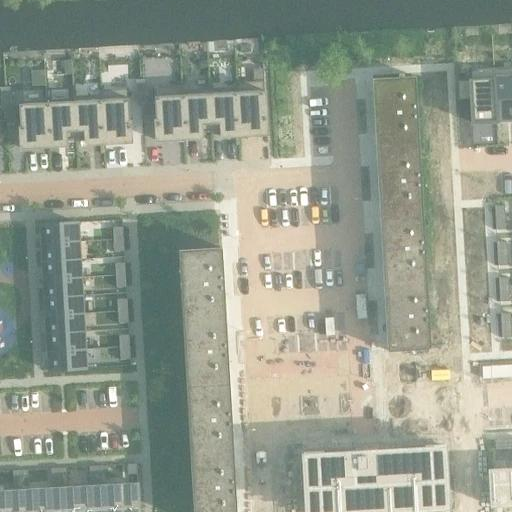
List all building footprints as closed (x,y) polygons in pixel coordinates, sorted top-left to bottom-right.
[(511,67),(495,69),(498,122),(511,121),(511,67)] [(264,69),(254,70),(254,82),(264,81),(264,69)] [(470,79),(456,80),(458,102),(470,101),(472,101),(473,124),(498,122),(495,69),(470,70),(470,79)] [(399,75),(399,78),(373,80),(388,352),(431,349),(416,77),(404,78),(404,74),(399,75)] [(146,80),(136,80),(137,92),(147,92),(146,80)] [(254,82),(238,83),(241,137),(267,135),(264,81),(254,82)] [(236,88),(210,89),(212,133),(222,132),(222,138),(241,137),(238,83),(236,83),(236,88)] [(181,86),(154,88),(157,141),(184,140),(181,86)] [(183,86),(181,86),(184,140),(202,139),(202,133),(212,133),(210,89),(183,91),(183,86)] [(10,87),(0,88),(1,100),(11,99),(10,87)] [(129,89),(102,91),(105,144),(132,143),(129,89)] [(100,95),(74,97),(77,141),(87,140),(87,145),(105,144),(102,91),(100,91),(100,95)] [(147,92),(137,92),(138,104),(148,104),(147,92)] [(73,102),(46,103),(48,147),(67,146),(67,141),(77,141),(74,97),(73,97),(73,102)] [(11,99),(1,100),(2,112),(12,111),(11,99)] [(46,103),(19,105),(22,149),(48,147),(46,103)] [(505,206),(495,207),(496,219),(506,218),(505,206)] [(506,218),(496,219),(496,231),(506,230),(506,218)] [(78,223),(41,225),(42,243),(79,241),(78,223)] [(123,228),(113,228),(114,240),(124,240),(123,228)] [(124,240),(114,240),(114,252),(125,252),(124,240)] [(79,241),(42,243),(43,261),(80,260),(79,241)] [(507,242),(497,243),(498,255),(508,254),(507,242)] [(237,511),(223,248),(180,251),(194,511),(237,511)] [(508,254),(498,255),(498,266),(508,266),(508,254)] [(80,260),(43,261),(44,280),(82,278),(80,260)] [(125,264),(115,264),(116,276),(126,276),(125,264)] [(126,276),(116,276),(117,288),(127,288),(126,276)] [(82,278),(44,280),(45,298),(83,296),(82,278)] [(509,278),(499,278),(500,290),(510,290),(509,278)] [(510,290),(500,290),(500,302),(510,302),(510,290)] [(83,296),(45,298),(46,316),(84,314),(83,296)] [(127,300),(117,300),(118,312),(128,312),(127,300)] [(128,312),(118,312),(119,324),(129,324),(128,312)] [(84,314),(46,316),(47,334),(85,332),(84,314)] [(511,314),(501,314),(502,325),(511,325),(511,314)] [(511,332),(511,325),(502,325),(502,338),(511,337),(511,332)] [(85,332),(47,334),(48,352),(86,350),(85,332)] [(129,335),(119,336),(120,348),(130,347),(129,335)] [(130,347),(120,348),(121,360),(131,359),(130,347)] [(86,350),(48,352),(49,371),(87,369),(86,350)] [(401,367),(402,371),(402,380),(414,379),(413,366),(401,367)] [(507,440),(495,440),(496,450),(508,450),(507,440)] [(324,460),(304,461),(307,511),(311,511),(327,510),(327,511),(355,511),(356,510),(375,509),(375,511),(398,511),(449,509),(446,447),(397,450),(397,454),(353,456),(352,452),(324,454),(324,460)] [(137,465),(128,465),(128,475),(138,475),(137,465)] [(105,466),(97,467),(98,479),(106,479),(105,466)] [(97,467),(90,467),(91,480),(98,479),(97,467)] [(67,468),(59,469),(60,482),(67,481),(67,468)] [(508,468),(490,469),(492,507),(510,506),(508,468)] [(59,469),(51,469),(52,482),(60,482),(59,469)] [(21,471),(13,471),(14,484),(22,484),(21,471)] [(28,471),(21,471),(22,484),(29,483),(28,471)] [(98,479),(91,480),(91,485),(91,487),(99,487),(106,486),(106,485),(106,479),(98,479)] [(60,482),(52,482),(53,488),(53,489),(61,489),(68,488),(68,487),(67,481),(60,482)] [(22,484),(14,484),(14,490),(14,491),(22,491),(30,491),(29,489),(29,483),(22,484)] [(106,486),(99,487),(100,511),(139,511),(138,484),(129,485),(106,486)] [(68,488),(61,489),(62,511),(100,511),(99,487),(91,487),(68,488)] [(30,491),(22,491),(23,511),(62,511),(61,489),(53,489),(30,491)] [(0,492),(0,511),(23,511),(22,491),(14,491),(0,492)]
